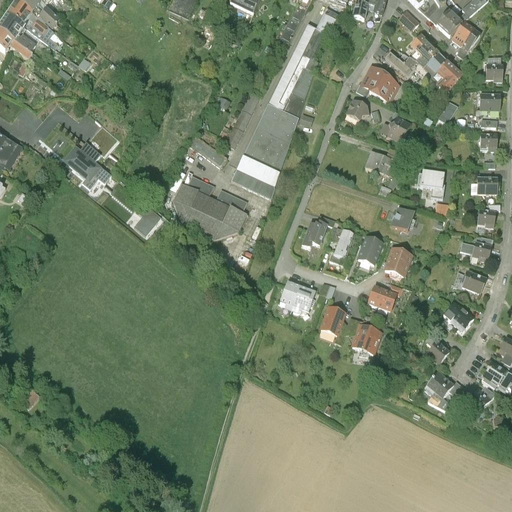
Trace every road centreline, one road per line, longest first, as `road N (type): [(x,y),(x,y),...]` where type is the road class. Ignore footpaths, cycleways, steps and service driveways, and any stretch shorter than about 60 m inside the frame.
road 1 (residential): [(392,0),(344,95),(280,265),(361,295)]
road 2 (residential): [(511,161),(496,305),(463,375)]
